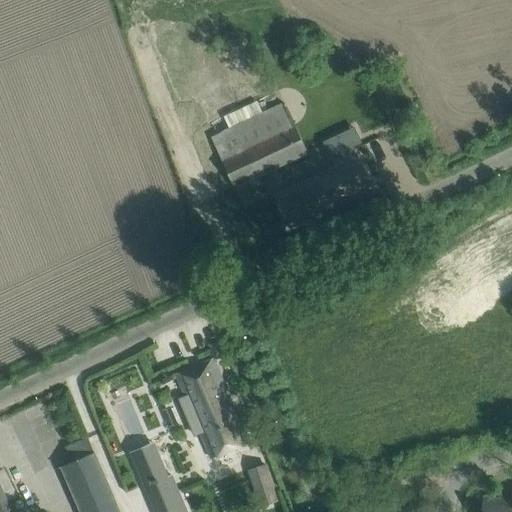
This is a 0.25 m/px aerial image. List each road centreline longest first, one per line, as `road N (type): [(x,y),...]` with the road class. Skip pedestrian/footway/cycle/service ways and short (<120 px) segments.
road 1 (unclassified): [(233,291),(511,158)]
road 2 (unclassified): [(0,400),(233,291)]
road 3 (unclassified): [(320,511),(233,291)]
